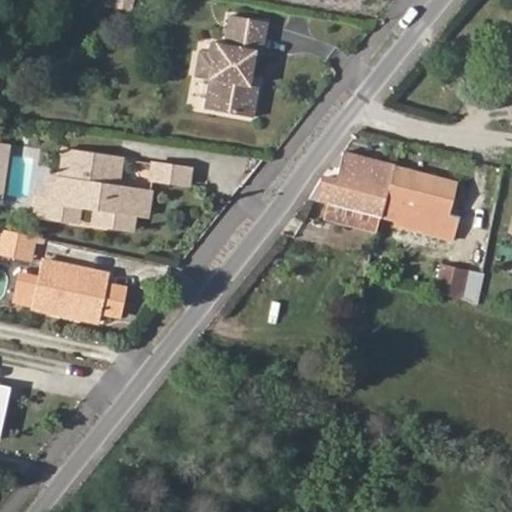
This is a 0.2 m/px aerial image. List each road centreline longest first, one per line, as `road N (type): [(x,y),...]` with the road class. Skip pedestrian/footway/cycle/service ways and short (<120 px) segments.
road 1 (residential): [(437,0),(33,511)]
road 2 (unknown): [(126,359),(0,329)]
